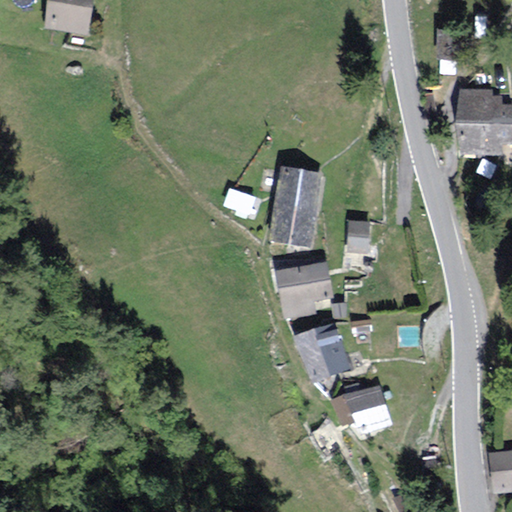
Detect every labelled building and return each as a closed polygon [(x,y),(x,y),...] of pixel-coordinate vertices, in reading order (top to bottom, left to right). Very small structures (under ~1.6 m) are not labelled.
[(93,0),(53,0),(50,31),(89,36),(93,0)] [(488,99),(488,94),(459,93),(458,153),(495,154),(495,144),(506,144),(507,108),(496,108),(496,100),(488,99)] [(317,176),(282,171),(272,240),(308,245),(317,176)] [(349,216),(348,247),(371,248),(373,217),(349,216)] [(330,295),(324,264),(277,273),(285,316),(313,311),(311,299),(330,295)] [(319,342),(315,332),(296,339),(312,382),(349,369),(337,336),(319,342)] [(390,424),(374,385),(337,400),(353,439),(390,424)] [(511,452),(491,454),(494,493),(511,491),(511,452)]
